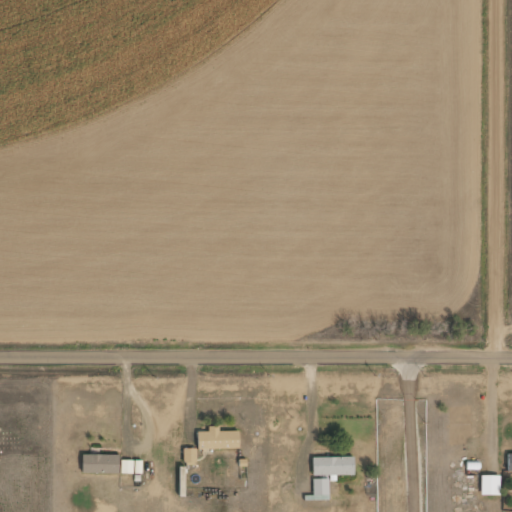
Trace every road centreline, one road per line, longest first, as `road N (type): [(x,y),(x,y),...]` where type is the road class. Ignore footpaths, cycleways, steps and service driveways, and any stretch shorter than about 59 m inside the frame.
road 1 (residential): [(0,355),(511,355)]
road 2 (residential): [(496,0),(498,356)]
